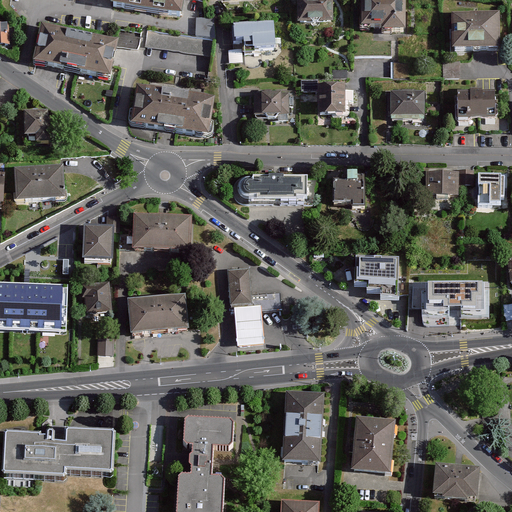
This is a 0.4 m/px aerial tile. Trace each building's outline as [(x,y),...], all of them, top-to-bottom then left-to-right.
[(112,0),(111,6),(181,17),(184,0),(112,0)] [(364,0),(364,29),(386,29),(386,33),(404,33),(404,0),(364,0)] [(300,3),(301,24),(332,23),(331,2),(300,3)] [(0,45),(11,46),(10,25),(4,25),(2,13),(0,12),(0,45)] [(454,17),(454,51),(497,51),(497,17),(454,17)] [(197,22),(196,38),(217,42),(217,21),(197,22)] [(41,25),(33,64),(110,80),(119,42),(41,25)] [(229,50),(229,61),(242,60),(242,51),(272,49),(271,27),(235,29),(235,47),(229,50)] [(317,86),(318,116),(346,115),(345,85),(317,86)] [(131,126),(209,138),(215,99),(137,87),(131,126)] [(252,94),(253,115),(291,115),(291,93),(252,94)] [(462,97),(461,127),(498,127),(498,97),(462,97)] [(394,98),(394,122),(426,122),(426,98),(394,98)] [(25,114),(26,137),(37,137),(37,144),(51,144),(50,113),(25,114)] [(14,171),(16,203),(65,200),(63,168),(14,171)] [(427,173),(427,195),(459,195),(459,186),(474,186),(474,170),(459,170),(459,173),(427,173)] [(478,175),(476,200),(505,201),(507,177),(478,175)] [(335,181),(334,203),(352,204),(353,208),(364,208),(365,176),(348,176),(348,181),(335,181)] [(307,206),(307,184),(247,184),(239,192),(239,198),(247,206),(307,206)] [(192,219),(134,216),(132,252),(191,254),(192,219)] [(83,227),(83,262),(114,263),(114,234),(121,234),(121,218),(107,218),(107,228),(83,227)] [(398,257),(355,257),(355,278),(368,278),(368,286),(380,286),(380,297),(398,297),(398,257)] [(250,270),(227,272),(231,316),(282,311),(280,294),(252,297),(250,270)] [(84,286),(86,314),(114,312),(112,284),(84,286)] [(0,286),(0,332),(66,335),(68,289),(0,286)] [(422,294),(422,319),(449,319),(449,312),(461,312),(461,319),(489,319),(489,293),(485,293),(485,287),(426,287),(427,294),(422,294)] [(128,303),(131,338),(189,332),(185,297),(128,303)] [(261,308),(234,310),(238,349),(264,346),(261,308)] [(98,340),(97,357),(114,358),(115,341),(98,340)] [(325,399),(289,397),(286,469),(321,471),(325,399)] [(235,424),(186,422),(183,425),(183,451),(194,453),(192,479),(182,478),(179,482),(177,511),(224,511),(227,481),(213,480),(213,454),(234,455),(235,424)] [(348,477),(393,482),(398,436),(353,431),(348,477)] [(3,442),(1,477),(63,481),(64,473),(112,476),(115,441),(65,437),(64,453),(48,452),(49,445),(3,442)] [(437,463),(434,493),(479,497),(482,467),(437,463)] [(319,511),(320,504),(281,502),(280,511),(319,511)]
